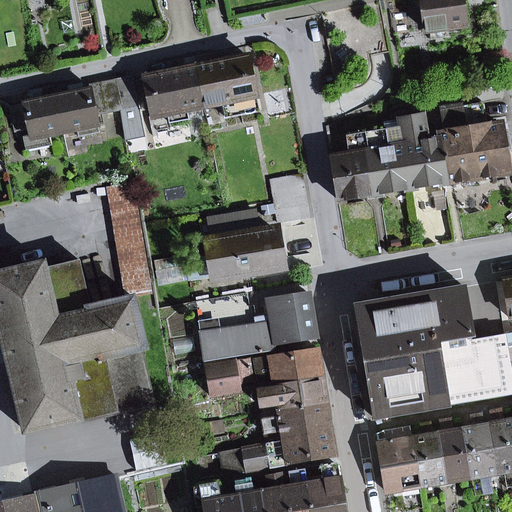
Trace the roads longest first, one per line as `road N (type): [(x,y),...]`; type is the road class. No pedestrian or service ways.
road 1 (residential): [(335,284),(296,33),(0,90)]
road 2 (residential): [(370,511),(335,284)]
road 3 (residential): [(335,284),(511,250)]
